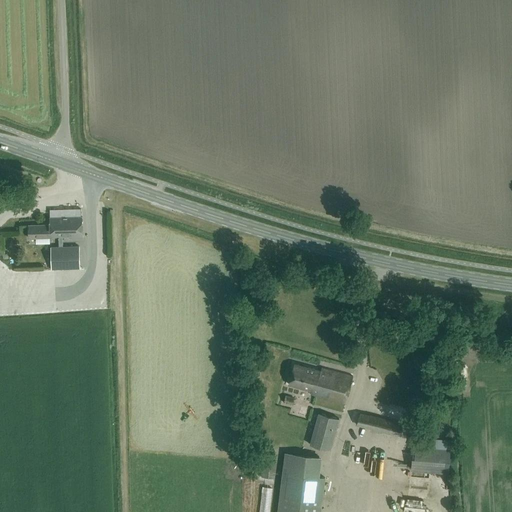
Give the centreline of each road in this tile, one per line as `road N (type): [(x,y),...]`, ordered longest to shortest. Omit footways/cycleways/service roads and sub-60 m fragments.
road 1 (secondary): [(65,165),(299,244),(511,285)]
road 2 (unclassified): [(65,165),(60,0)]
